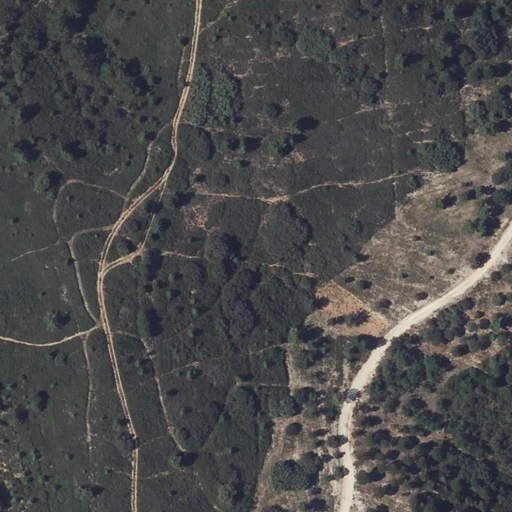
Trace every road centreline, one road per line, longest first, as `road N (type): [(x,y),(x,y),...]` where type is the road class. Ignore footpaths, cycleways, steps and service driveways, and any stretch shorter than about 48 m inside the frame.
road 1 (track): [(135,511),(135,429),(97,280),(103,260),(143,242),(167,177),(197,0)]
road 2 (track): [(343,511),(340,419),(367,352),(511,244)]
